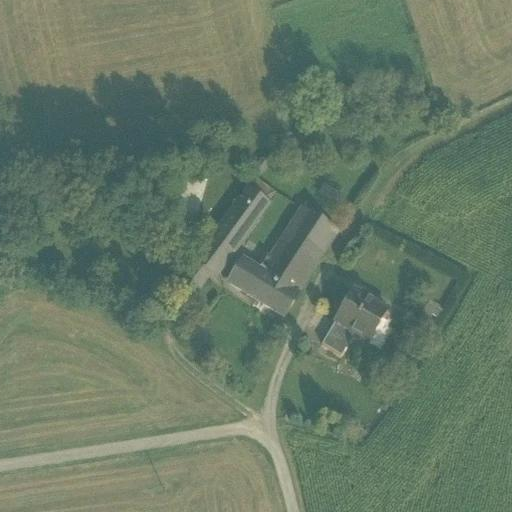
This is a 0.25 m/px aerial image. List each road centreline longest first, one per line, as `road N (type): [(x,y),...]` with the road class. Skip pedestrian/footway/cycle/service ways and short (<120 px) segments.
road 1 (track): [(511,115),(439,150),(311,316),(274,428),(298,511)]
road 2 (track): [(274,428),(0,471)]
